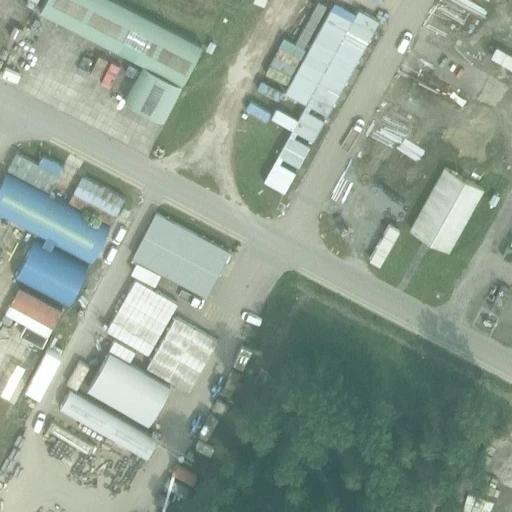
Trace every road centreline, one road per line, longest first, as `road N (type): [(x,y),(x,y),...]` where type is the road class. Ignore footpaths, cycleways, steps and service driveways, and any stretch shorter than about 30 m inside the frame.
road 1 (unknown): [(220,356),(128,318),(89,331),(60,373),(35,432),(38,451),(60,471),(123,497),(151,488),(171,461)]
road 2 (unknown): [(290,0),(196,205)]
road 3 (unknown): [(276,248),(220,356)]
